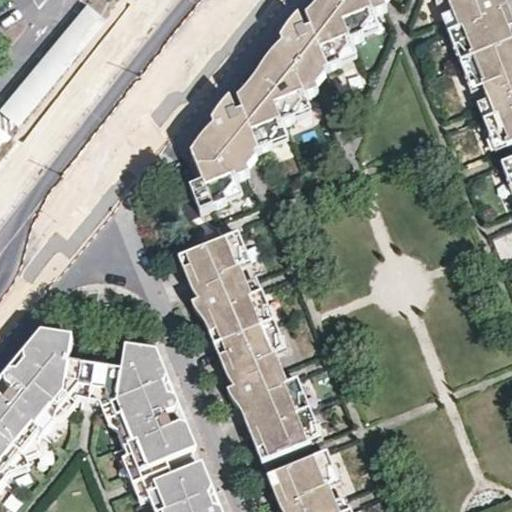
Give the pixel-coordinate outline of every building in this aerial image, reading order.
[(202,187),(189,192),(198,214),(213,207),(224,202),(223,198),(232,187),(230,185),(248,178),(246,171),(256,159),(255,157),(256,156),(261,154),(278,132),(276,129),(278,127),(284,126),(302,104),(301,101),(316,94),(314,88),(325,77),(323,75),(322,73),(329,72),(349,48),(347,45),(352,43),(371,20),(370,18),(387,12),(383,6),(388,0),(323,0),(320,5),(311,14),(305,20),(307,23),(299,27),(297,21),(278,41),(281,47),(274,54),(262,69),(260,71),(243,95),(241,98),(236,101),(237,109),(231,112),(228,104),(210,124),(214,130),(203,140),(201,143),(190,159),(202,187)] [(511,22),(503,0),(447,0),(449,3),(454,18),(461,33),(450,37),(456,52),(462,49),(470,55),(475,64),(511,48),(511,22)] [(104,19),(85,3),(0,105),(0,111),(16,125),(104,19)] [(444,22),(450,37),(461,33),(454,18),(444,22)] [(463,69),(468,82),(474,79),(483,85),(486,91),(474,95),(479,108),(490,103),(497,119),(486,124),(491,138),(497,136),(506,142),(509,151),(511,149),(511,48),(475,64),(463,69)] [(456,52),(463,69),(475,64),(470,55),(462,49),(456,52)] [(468,82),(474,95),(486,91),(483,85),(474,79),(468,82)] [(479,108),(486,124),(497,119),(490,103),(479,108)] [(0,153),(11,141),(0,131),(0,153)] [(498,156),(509,151),(506,142),(497,136),(491,138),(498,156)] [(511,158),(502,163),(508,178),(511,176),(511,158)] [(225,238),(182,256),(187,277),(190,282),(197,299),(192,301),(201,315),(204,314),(208,320),(214,331),(216,340),(220,353),(227,372),(235,386),(229,389),(239,403),(242,403),(246,409),(250,416),(252,424),(253,432),(255,437),(257,444),(260,453),(263,460),(315,439),(312,432),(317,420),(311,407),(303,410),(301,406),(305,392),(299,378),(292,381),(277,347),(281,334),(274,319),(267,322),(264,315),(268,303),(263,290),(256,294),(240,258),(245,246),(239,232),(225,238)] [(69,365),(72,341),(45,337),(4,380),(9,385),(0,395),(0,471),(64,396),(69,365)] [(178,407),(159,359),(152,353),(125,349),(121,373),(116,404),(98,401),(111,433),(117,450),(130,479),(164,465),(192,454),(195,447),(185,424),(179,426),(172,409),(178,407)] [(121,373),(103,370),(96,369),(87,368),(69,365),(64,396),(73,397),(82,398),(91,400),(98,401),(116,404),(121,373)] [(0,395),(9,385),(4,380),(0,384),(0,395)] [(182,415),(178,407),(172,409),(179,426),(185,424),(182,415)] [(329,452),(272,475),(273,484),(274,487),(275,491),(276,496),(280,501),(285,511),(354,511),(353,510),(346,511),(343,511),(331,478),(334,463),(329,452)] [(164,465),(130,479),(132,486),(167,472),(164,465)] [(220,511),(204,471),(197,467),(169,478),(134,492),(142,511),(220,511)] [(167,472),(132,486),(134,492),(169,478),(167,472)]
